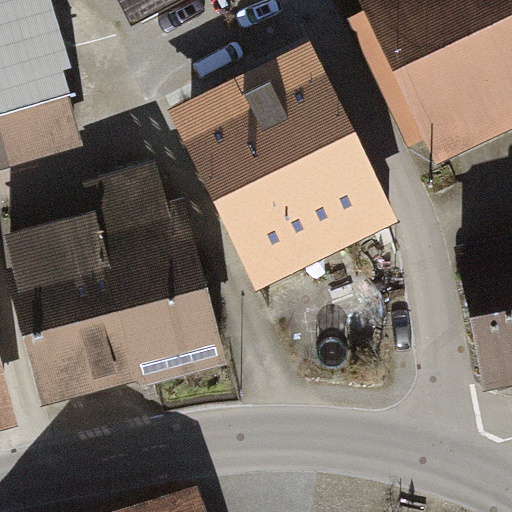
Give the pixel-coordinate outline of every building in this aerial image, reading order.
[(0,0),(0,173),(82,151),(39,0),(0,0)] [(217,0),(115,0),(138,42),(217,0)] [(431,169),(511,131),(511,0),(352,0),(363,22),(348,29),(407,154),(421,147),(431,169)] [(260,289),(394,226),(311,49),(271,68),(260,43),(166,87),(260,289)] [(87,187),(95,217),(133,378),(219,355),(180,200),(163,204),(154,171),(87,187)] [(46,399),(133,378),(95,217),(7,239),(46,399)] [(489,401),(511,396),(511,244),(463,252),(489,401)] [(197,511),(193,497),(146,511),(197,511)]
